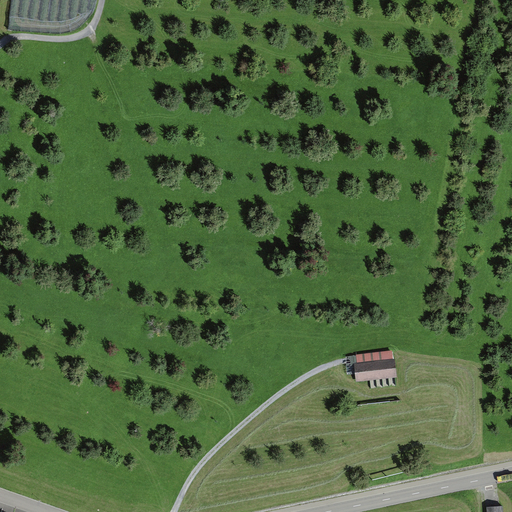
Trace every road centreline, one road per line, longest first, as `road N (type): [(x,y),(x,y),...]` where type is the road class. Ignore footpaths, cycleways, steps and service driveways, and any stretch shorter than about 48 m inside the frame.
road 1 (track): [(353,361),(307,377),(232,434),(198,473),(179,511)]
road 2 (tertiary): [(511,467),(317,511)]
road 3 (track): [(0,44),(21,36),(81,41),(98,24),(105,0)]
